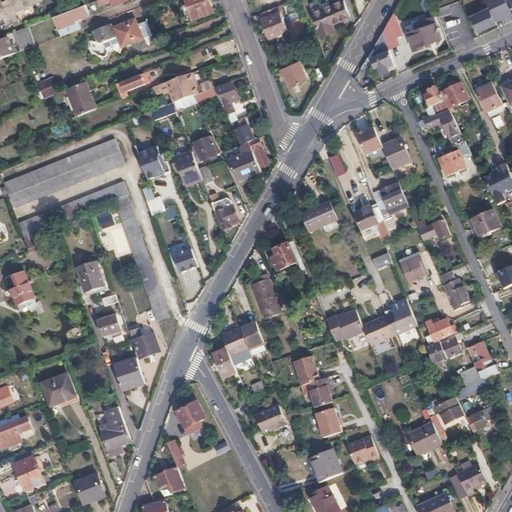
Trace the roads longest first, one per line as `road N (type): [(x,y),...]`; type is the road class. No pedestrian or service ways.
road 1 (residential): [(395,89),(511,354)]
road 2 (residential): [(186,347),(302,148)]
road 3 (residential): [(186,347),(275,511)]
road 4 (residential): [(129,511),(186,347)]
road 5 (residential): [(234,0),(275,119),(302,148)]
road 6 (unknown): [(346,364),(412,511)]
road 7 (residential): [(395,89),(511,39)]
